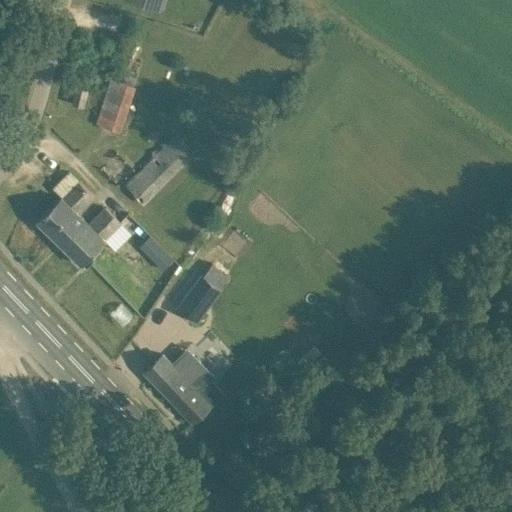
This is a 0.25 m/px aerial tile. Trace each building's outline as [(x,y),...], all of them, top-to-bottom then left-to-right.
[(162,0),(130,0),(160,10),(162,0)] [(135,85),(111,78),(97,123),(120,131),(135,85)] [(77,85),(73,103),(83,105),(88,88),(77,85)] [(194,151),(177,133),(125,184),(143,202),(194,151)] [(78,214),(94,197),(68,171),(53,187),(61,196),(37,220),(59,242),(81,217),(78,214)] [(82,263),(89,256),(105,239),(114,248),(130,233),(126,227),(106,208),(89,225),(81,217),(59,242),(82,263)] [(163,268),(174,258),(150,235),(139,245),(163,268)] [(200,273),(186,292),(176,306),(197,322),(206,310),(221,288),(200,273)] [(327,308),(339,321),(347,313),(335,300),(327,308)] [(318,310),(311,318),(329,334),(336,326),(318,310)] [(145,370),(192,420),(223,391),(211,378),(209,379),(187,356),(176,366),(163,353),(145,370)]
